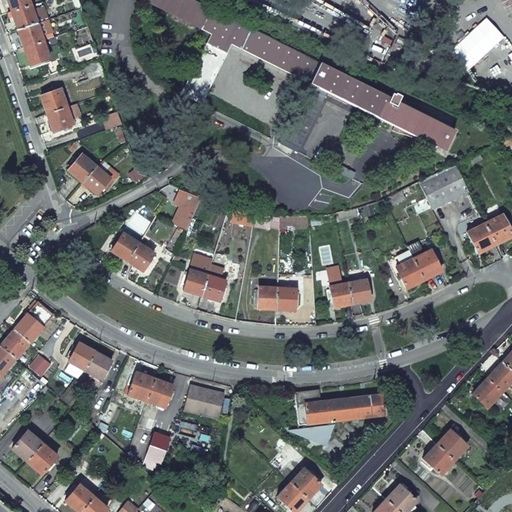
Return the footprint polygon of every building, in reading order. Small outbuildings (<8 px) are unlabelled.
[(6,0),(11,12),(31,6),(28,0),(6,0)] [(369,89),(191,0),(142,0),(211,35),(181,95),(201,105),(231,45),(311,85),(305,95),(314,100),(319,89),(327,93),(329,94),(328,96),(347,106),(348,104),(397,128),(395,132),(412,135),(412,134),(416,136),(416,137),(424,141),(435,122),(378,93),(381,87),(375,84),(374,86),(371,85),(369,89)] [(31,6),(11,12),(17,30),(36,23),(36,22),(32,10),(31,6)] [(47,18),(42,7),(32,10),(36,22),(47,18)] [(36,23),(17,30),(24,48),(43,42),(36,23)] [(43,42),(24,48),(30,66),(49,59),(43,42)] [(98,62),(84,66),(88,80),(103,75),(98,62)] [(305,95),(286,134),(303,142),(327,93),(319,89),(314,100),(305,95)] [(41,97),(46,114),(66,107),(60,90),(41,97)] [(76,104),(66,107),(70,119),(80,116),(76,104)] [(66,107),(46,114),(52,132),(72,125),(70,119),(66,107)] [(106,130),(120,125),(116,113),(102,118),(106,130)] [(286,134),(281,144),(297,152),(303,142),(286,134)] [(479,154),(469,159),(472,165),(482,160),(479,154)] [(82,155),(68,171),(83,183),(96,167),(82,155)] [(456,165),(418,183),(431,209),(468,192),(456,165)] [(96,167),(83,183),(97,195),(110,179),(96,167)] [(141,167),(138,174),(149,178),(150,179),(154,176),(151,171),(141,167)] [(341,167),(339,173),(352,180),(355,174),(341,167)] [(182,203),(178,213),(191,219),(202,199),(179,190),(175,200),(182,203)] [(501,216),(484,224),(494,245),(511,236),(501,216)] [(484,224),(466,233),(476,254),(494,245),(484,224)] [(409,251),(413,259),(421,255),(417,247),(419,246),(413,234),(403,239),(409,251)] [(138,243),(127,261),(143,271),(154,254),(138,243)] [(413,259),(395,268),(405,289),(440,272),(430,250),(421,255),(413,259)] [(409,251),(388,262),(391,270),(395,268),(413,259),(409,251)] [(201,296),(207,276),(189,271),(183,291),(201,296)] [(219,302),(225,282),(207,276),(201,296),(219,302)] [(339,276),(329,278),(330,287),(329,287),(333,308),(352,304),(348,283),(341,285),(339,276)] [(366,280),(348,283),(352,304),(370,300),(366,280)] [(276,309),(277,288),(258,287),(257,308),(276,309)] [(295,289),(277,288),(276,309),(294,310),(295,289)] [(37,302),(26,315),(42,328),(52,315),(37,302)] [(26,315),(13,330),(28,344),(42,328),(26,315)] [(13,330),(0,345),(0,347),(14,359),(15,360),(28,344),(13,330)] [(94,353),(78,343),(68,362),(78,367),(84,371),(94,353)] [(0,374),(1,375),(6,370),(14,359),(0,347),(0,374)] [(511,351),(509,355),(501,363),(511,372),(511,351)] [(110,361),(94,353),(84,371),(91,375),(100,380),(101,379),(110,361)] [(68,362),(68,361),(63,368),(74,374),(78,367),(68,362)] [(511,380),(511,372),(501,363),(494,370),(487,378),(502,392),(511,380)] [(1,375),(0,376),(0,396),(1,395),(0,394),(0,393),(15,377),(6,370),(1,375)] [(153,379),(135,373),(127,395),(145,401),(153,379)] [(43,390),(23,374),(14,385),(33,401),(43,390)] [(100,380),(91,375),(82,390),(93,396),(98,388),(100,389),(103,381),(101,379),(100,380)] [(502,392),(487,378),(479,386),(472,394),(486,408),(502,392)] [(153,379),(145,401),(164,408),(172,386),(153,379)] [(216,419),(222,394),(190,386),(184,411),(216,419)] [(381,395),(320,402),(318,390),(294,393),(298,425),(384,415),(381,395)] [(121,407),(111,402),(106,414),(116,418),(121,407)] [(290,431),(323,445),(331,426),(290,431)] [(443,437),(436,444),(453,460),(466,446),(449,430),(443,437)] [(42,444),(27,431),(11,449),(26,462),(42,444)] [(156,472),(169,438),(155,433),(142,466),(156,472)] [(57,456),(42,444),(26,462),(41,475),(57,456)] [(453,460),(436,444),(429,452),(423,459),(440,475),(453,460)] [(510,462),(500,453),(495,459),(505,468),(510,462)] [(303,469),(289,483),(307,499),(313,492),(320,484),(303,469)] [(159,484),(151,477),(147,482),(154,489),(159,484)] [(289,483),(276,498),(292,511),(294,511),(300,506),(307,499),(289,483)] [(78,485),(65,501),(77,511),(79,511),(92,497),(78,485)] [(392,492),(385,500),(398,511),(405,511),(416,501),(398,485),(392,492)] [(103,511),(106,509),(92,497),(79,511),(103,511)] [(254,499),(244,510),(246,511),(253,511),(260,505),(254,499)] [(398,511),(385,500),(378,507),(373,511),(398,511)] [(134,511),(137,509),(126,501),(118,511),(134,511)]
